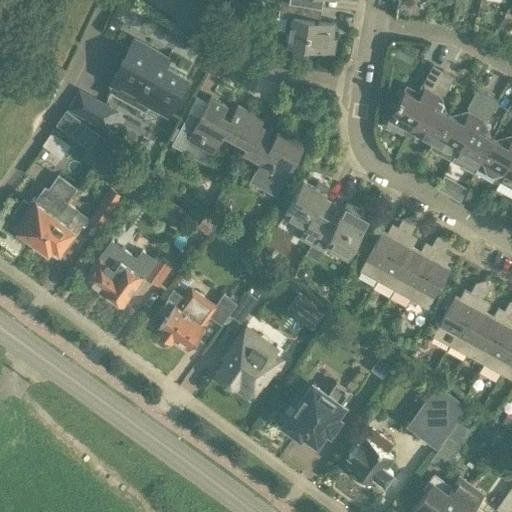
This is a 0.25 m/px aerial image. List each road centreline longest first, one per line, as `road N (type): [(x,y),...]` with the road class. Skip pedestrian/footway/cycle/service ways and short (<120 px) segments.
road 1 (primary): [(254,511),(0,328)]
road 2 (residential): [(511,240),(377,168),(360,137),(363,88)]
road 3 (unclassified): [(0,192),(59,103),(106,0)]
road 4 (residential): [(363,88),(257,66),(174,10)]
road 5 (residential): [(511,70),(457,39),(373,25)]
